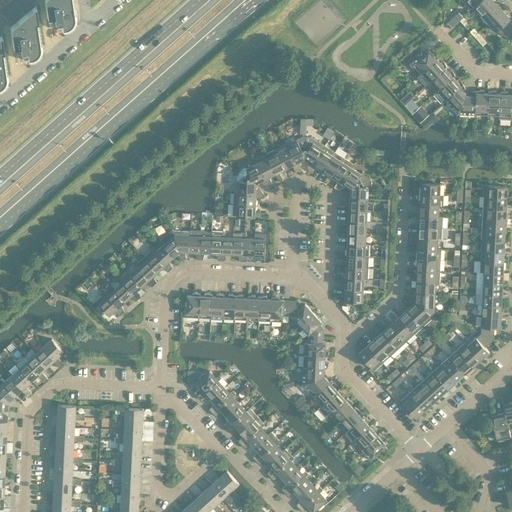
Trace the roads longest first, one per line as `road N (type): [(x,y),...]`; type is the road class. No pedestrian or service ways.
road 1 (trunk): [(0,228),(259,0)]
road 2 (trunk): [(199,0),(0,176)]
road 3 (residential): [(23,511),(30,413),(65,383),(160,387)]
road 4 (residential): [(322,298),(332,193),(303,178),(297,184),(291,274)]
road 5 (residential): [(160,387),(166,302),(178,282),(199,272),(291,274)]
road 6 (residential): [(355,333),(399,292),(405,176)]
road 7 (residential): [(160,401),(175,403),(219,454),(173,495),(156,482)]
road 8 (unclassified): [(115,0),(0,103)]
road 9 (residential): [(355,333),(345,343),(346,369),(418,450)]
